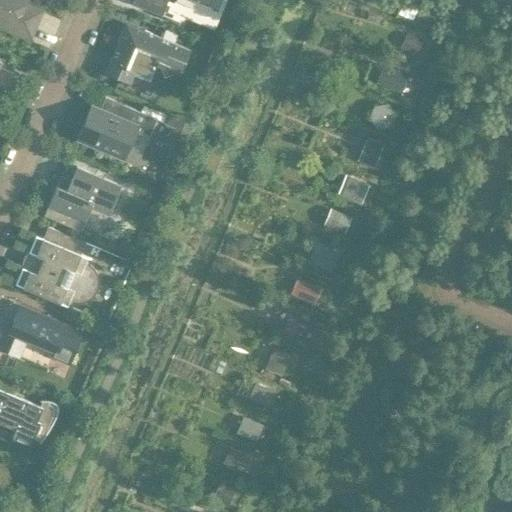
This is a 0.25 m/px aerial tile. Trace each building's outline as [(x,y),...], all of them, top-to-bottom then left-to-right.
[(26,0),(0,0),(0,28),(30,41),(43,11),(25,3),(26,0)] [(167,0),(133,0),(132,4),(161,16),(167,0)] [(220,0),(217,9),(194,0),(167,0),(161,16),(161,17),(178,25),(182,17),(213,30),(226,0),(220,0)] [(220,0),(194,0),(217,9),(220,0)] [(110,57),(103,73),(129,83),(134,72),(138,74),(152,69),(153,65),(179,76),(190,50),(140,29),(137,33),(123,27),(116,42),(120,44),(114,59),(110,57)] [(416,56),(424,39),(406,32),(398,48),(416,56)] [(0,87),(9,91),(16,74),(0,67),(0,63),(1,61),(0,60),(0,87)] [(393,67),(386,84),(401,90),(408,73),(393,67)] [(149,135),(156,119),(104,96),(99,107),(102,108),(100,112),(93,110),(82,137),(77,135),(77,137),(124,157),(138,162),(149,135)] [(392,127),(395,104),(375,102),(372,124),(392,127)] [(179,156),(192,125),(165,114),(162,123),(172,127),(163,149),(179,156)] [(374,168),(382,145),(364,138),(356,161),(374,168)] [(60,175),(56,186),(43,215),(80,231),(90,206),(108,214),(120,185),(76,166),(70,179),(60,175)] [(361,202),(368,183),(344,174),(337,192),(361,202)] [(344,234),(351,217),(330,208),(323,226),(344,234)] [(67,306),(71,297),(73,298),(76,298),(79,298),(82,297),(84,296),(87,295),(89,293),(91,291),(92,288),(93,285),(93,283),(93,280),(93,277),(92,274),(90,272),(88,270),(86,268),(83,267),(87,257),(80,254),(85,242),(40,223),(40,224),(47,227),(42,238),(35,235),(14,284),(67,306)] [(315,245),(307,265),(329,274),(337,254),(315,245)] [(301,282),(295,297),(313,304),(319,289),(301,282)] [(81,332),(19,306),(9,329),(4,327),(0,336),(0,349),(17,357),(25,339),(53,351),(51,356),(68,363),(81,332)] [(293,335),(298,321),(287,317),(282,331),(293,335)] [(273,349),(265,368),(281,374),(289,355),(273,349)] [(255,383),(249,398),(267,405),(273,390),(255,383)] [(54,418),(57,411),(57,410),(57,409),(57,408),(57,407),(57,406),(56,405),(55,403),(54,402),(52,401),(50,400),(48,399),(46,399),(45,399),(39,400),(41,400),(39,406),(0,389),(0,422),(15,429),(12,437),(29,444),(33,437),(40,440),(38,443),(46,432),(54,418)] [(242,417),(236,432),(255,440),(261,425),(242,417)] [(244,472),(250,455),(229,446),(222,463),(244,472)] [(228,505),(235,488),(223,483),(216,500),(228,505)]
